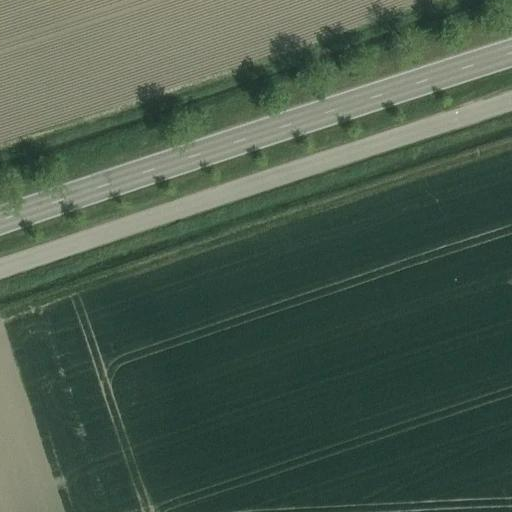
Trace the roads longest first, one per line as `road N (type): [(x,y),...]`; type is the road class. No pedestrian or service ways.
road 1 (unclassified): [(0,269),(511,101)]
road 2 (secondary): [(45,207),(511,58)]
